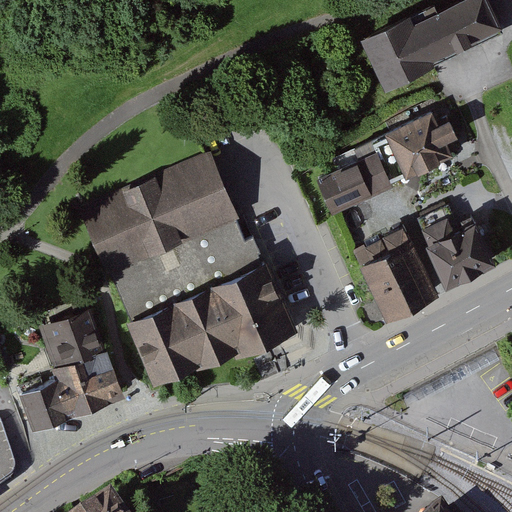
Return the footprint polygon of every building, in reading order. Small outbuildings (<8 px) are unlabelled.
[(415,17),(365,41),(386,87),(504,32),(488,0),(476,0),(420,26),(415,17)] [(433,110),(386,132),(407,174),(453,152),(447,140),(459,134),(451,117),(439,123),(433,110)] [(379,148),(320,175),(335,209),(395,182),(379,148)] [(210,151),(77,205),(106,276),(127,325),(153,390),(245,352),(269,343),(293,333),(267,268),(260,252),(254,236),(246,239),(242,229),(239,221),(210,151)] [(449,281),(497,259),(477,216),(460,224),(452,208),(421,222),(449,281)] [(442,291),(415,238),(362,264),(388,317),(442,291)] [(94,306),(39,328),(54,366),(16,381),(34,426),(127,389),(94,306)] [(0,426),(0,487),(18,474),(0,426)] [(119,511),(110,498),(89,511),(119,511)]
